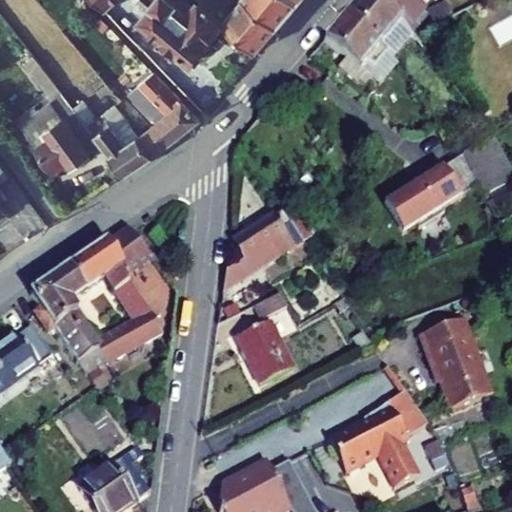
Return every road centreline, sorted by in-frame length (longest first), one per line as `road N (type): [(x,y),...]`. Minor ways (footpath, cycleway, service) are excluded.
road 1 (residential): [(207,144),(208,224),(171,511)]
road 2 (residential): [(0,284),(207,144)]
road 3 (residential): [(207,144),(329,0)]
